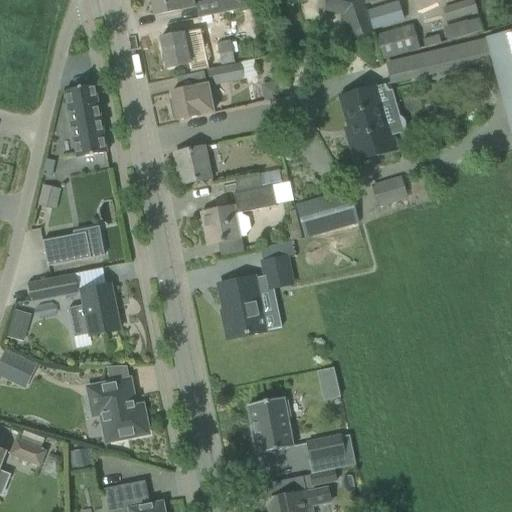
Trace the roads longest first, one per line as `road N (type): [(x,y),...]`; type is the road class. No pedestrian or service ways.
road 1 (tertiary): [(218,511),(109,0)]
road 2 (unclassified): [(0,286),(71,14),(90,0)]
